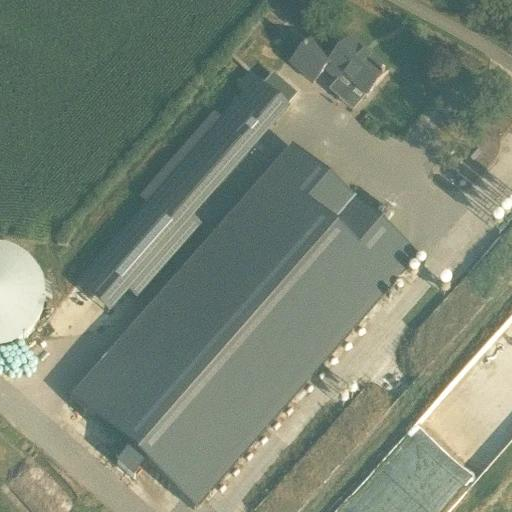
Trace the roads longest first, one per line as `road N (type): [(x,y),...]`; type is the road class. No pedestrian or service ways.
road 1 (track): [(511,154),(455,236),(301,122),(108,341),(0,354)]
road 2 (unclassified): [(511,68),(400,0)]
